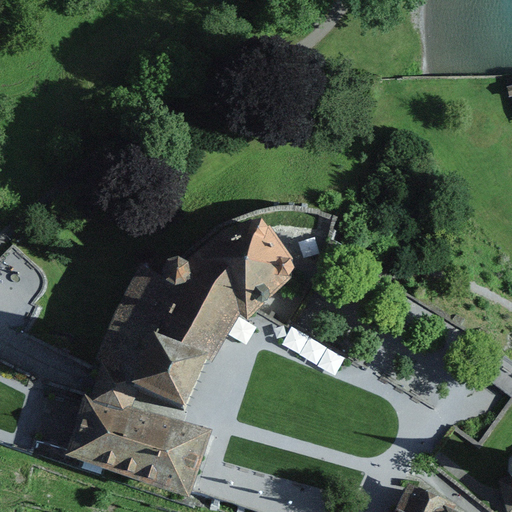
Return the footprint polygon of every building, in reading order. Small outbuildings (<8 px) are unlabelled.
[(107,352),(103,362),(100,372),(94,390),(95,391),(95,392),(103,396),(102,400),(123,407),(126,402),(128,403),(133,390),(184,411),(206,360),(237,306),(247,313),(252,308),(291,272),(260,227),(226,241),(204,258),(202,255),(186,266),(185,265),(183,263),(181,262),(180,262),(179,261),(176,261),(174,261),(172,262),(170,263),(168,264),(167,265),(166,267),(165,269),(164,271),(164,273),(163,276),(164,278),(164,280),(162,282),(155,278),(146,264),(140,268),(144,278),(136,290),(130,287),(126,296),(131,300),(125,312),(119,310),(115,319),(120,322),(111,343),(106,341),(103,350),(107,352)] [(0,315),(18,316),(18,304),(0,303),(0,315)] [(485,378),(511,397),(511,363),(502,356),(494,367),(485,378)] [(95,391),(94,390),(91,399),(89,407),(75,451),(75,453),(185,491),(186,489),(203,436),(125,414),(128,403),(126,402),(123,407),(102,400),(103,396),(95,392),(95,391)] [(511,511),(511,456),(509,459),(508,472),(511,477),(498,482),(503,499),(506,511),(511,511)] [(394,511),(455,511),(454,511),(456,506),(408,484),(394,511)]
